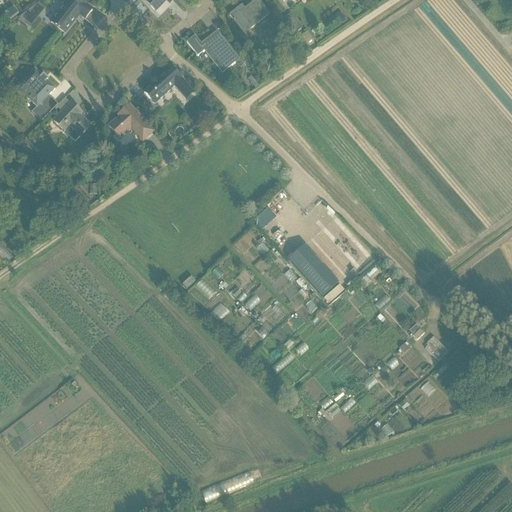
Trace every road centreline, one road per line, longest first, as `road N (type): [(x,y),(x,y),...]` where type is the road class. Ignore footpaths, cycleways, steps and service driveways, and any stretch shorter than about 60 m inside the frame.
road 1 (unclassified): [(511,334),(423,295),(235,109)]
road 2 (track): [(0,280),(239,112)]
road 3 (residential): [(119,3),(69,77),(96,102),(107,102),(162,48)]
road 4 (residential): [(235,109),(398,0)]
road 5 (unclassified): [(348,459),(511,405)]
road 6 (track): [(0,132),(93,214)]
